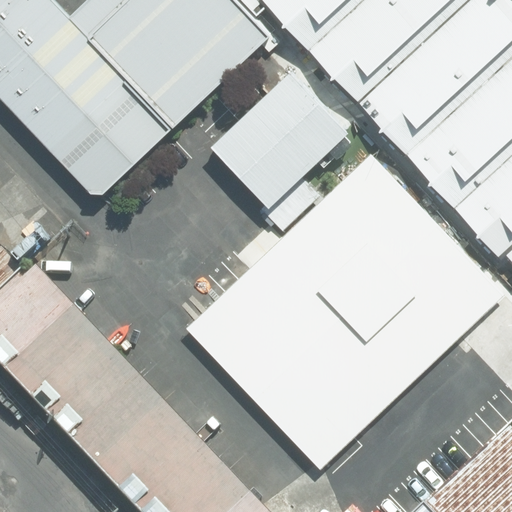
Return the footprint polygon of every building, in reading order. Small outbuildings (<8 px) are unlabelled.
[(140,86),(77,18),(60,0),(0,0),(0,101),(55,162),(140,86)] [(274,49),(229,0),(97,0),(77,18),(182,133),(274,49)] [(511,0),(264,0),(504,262),(511,254),(511,0)] [(366,131),(306,65),(213,149),(273,215),(366,131)] [(503,302),(368,154),(182,323),(317,470),(503,302)] [(256,511),(36,270),(0,302),(0,365),(133,511),(256,511)] [(511,312),(503,302),(455,345),(511,406),(511,312)] [(511,511),(511,426),(510,424),(428,498),(440,511),(511,511)]
